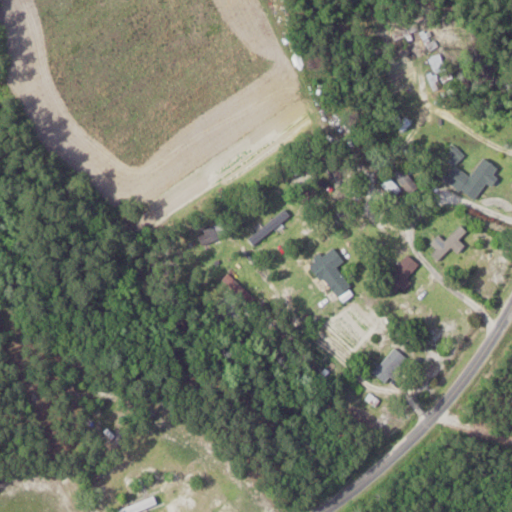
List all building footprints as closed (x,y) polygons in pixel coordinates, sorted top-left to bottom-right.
[(478,200),(489,181),(493,184),(502,167),(484,158),(474,177),(456,167),(447,183),(478,200)] [(249,240),(256,247),(291,216),(285,209),(249,240)] [(227,236),(222,225),(201,234),(206,245),(227,236)] [(446,240),(441,235),(432,243),(439,249),(433,255),(439,262),(454,248),(459,253),(467,245),(461,238),(468,232),(462,225),(446,240)] [(339,269),(347,261),(334,247),(311,268),(339,299),(354,285),(339,269)] [(423,267),(409,255),(386,281),(400,293),(423,267)] [(410,363),(397,347),(372,368),(384,383),(410,363)]
